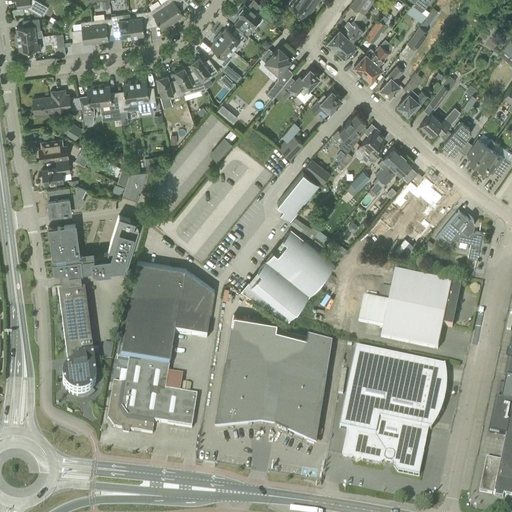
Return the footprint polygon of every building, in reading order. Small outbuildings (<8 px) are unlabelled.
[(48,6),(36,0),(16,0),(17,8),(25,7),(42,17),(48,6)] [(181,11),(187,4),(182,0),(164,0),(160,3),(173,22),(177,20),(177,19),(183,14),(181,11)] [(318,0),(296,0),(291,8),(305,19),(318,0)] [(353,0),(350,5),(358,11),(354,20),(342,32),(339,29),(328,41),(336,49),(359,25),(358,24),(363,16),(364,14),(374,0),(353,0)] [(429,0),(414,0),(411,5),(421,12),(429,0)] [(173,22),(160,3),(150,10),(147,11),(148,16),(149,24),(148,24),(149,27),(160,25),(162,28),(168,24),(169,25),(173,22)] [(262,16),(254,10),(255,8),(255,6),(253,4),(251,4),(250,5),(248,7),(244,4),(236,13),(241,17),(239,19),(234,24),(248,36),(251,32),(249,31),(253,27),(262,16)] [(143,24),(148,24),(149,24),(148,16),(147,11),(136,12),(136,17),(130,18),(132,38),(139,37),(139,36),(144,35),(143,24)] [(132,38),(130,18),(129,13),(122,14),(111,15),(111,17),(113,28),(119,28),(120,38),(126,37),(126,39),(132,38)] [(364,29),(363,28),(369,18),(364,14),(363,16),(358,24),(359,25),(336,49),(345,57),(356,45),(353,42),(364,29)] [(114,34),(113,28),(111,17),(93,20),(96,43),(101,42),(101,41),(108,40),(108,34),(114,34)] [(39,18),(32,19),(22,20),(26,20),(26,26),(16,28),(16,33),(15,33),(15,39),(36,37),(35,30),(40,30),(39,18)] [(373,43),(386,24),(378,19),(365,37),(373,43)] [(96,43),(93,20),(80,21),(81,29),(71,30),(71,32),(73,42),(83,41),(83,43),(91,42),(91,44),(96,43)] [(428,32),(426,31),(419,26),(407,43),(416,49),(428,32)] [(248,38),(243,34),(235,28),(237,30),(233,35),(225,28),(222,32),(220,31),(216,36),(232,49),(236,44),(240,47),(248,38)] [(64,43),(63,36),(63,33),(55,34),(56,37),(57,47),(64,46),(64,43)] [(228,54),(232,49),(216,36),(212,41),(213,42),(210,46),(218,53),(214,58),(212,55),(211,56),(219,62),(224,67),(232,57),(228,54)] [(41,50),(40,43),(37,43),(36,37),(15,39),(16,46),(18,46),(19,51),(31,49),(31,51),(41,50)] [(511,39),(510,38),(502,49),(511,56),(511,39)] [(361,58),(354,65),(362,73),(384,48),(380,44),(374,51),(370,47),(365,53),(361,58)] [(267,59),(264,61),(271,68),(278,74),(277,79),(266,93),(273,98),(275,96),(287,81),(293,73),(285,66),(290,60),(286,56),(287,55),(278,46),(275,50),(274,50),(273,51),(273,52),(267,59)] [(389,52),(387,51),(384,48),(362,73),(365,76),(365,78),(367,80),(369,79),(370,80),(377,73),(382,68),(378,65),(389,52)] [(218,71),(214,66),(208,58),(210,61),(205,64),(198,55),(195,58),(195,59),(189,63),(196,72),(201,79),(207,75),(209,78),(218,71)] [(403,71),(396,65),(384,78),(387,80),(379,89),(388,97),(400,85),(395,80),(403,71)] [(180,68),(173,72),(178,82),(182,90),(184,94),(200,90),(201,92),(207,90),(204,84),(201,79),(196,72),(188,76),(183,66),(179,68),(180,68)] [(308,90),(312,85),(319,77),(310,68),(302,77),(299,75),(288,88),(294,94),(304,102),(312,93),(308,90)] [(178,82),(170,84),(167,73),(163,75),(156,77),(161,97),(168,95),(170,99),(184,94),(182,90),(178,82)] [(237,73),(233,78),(237,82),(242,76),(237,73)] [(436,107),(450,89),(456,80),(449,75),(442,84),(435,93),(429,102),(436,107)] [(141,79),(134,80),(137,100),(138,109),(147,108),(153,107),(156,107),(155,96),(154,86),(153,87),(153,90),(148,90),(146,80),(141,81),(141,79)] [(435,93),(442,84),(435,79),(429,88),(435,93)] [(124,94),(117,94),(119,108),(119,112),(123,111),(129,110),(138,109),(137,100),(134,80),(128,81),(128,82),(123,83),(124,94)] [(119,108),(117,94),(111,95),(109,85),(104,85),(104,84),(97,85),(100,105),(107,104),(107,109),(119,108)] [(93,106),(100,105),(97,85),(91,85),(91,87),(86,88),(87,98),(80,99),(79,96),(78,96),(86,126),(92,125),(93,116),(94,116),(94,111),(93,106)] [(511,104),(511,85),(511,86),(503,98),(511,104)] [(52,96),(32,99),(34,113),(44,112),(54,110),(54,112),(59,111),(67,110),(67,108),(70,108),(70,104),(69,94),(65,94),(64,90),(51,91),(52,96)] [(317,101),(310,108),(312,109),(317,113),(321,109),(327,114),(326,115),(327,115),(341,99),(340,98),(340,97),(338,95),(336,95),(332,90),(326,96),(323,94),(317,101)] [(415,110),(421,102),(427,96),(422,90),(415,98),(409,93),(404,98),(398,105),(407,114),(413,108),(415,110)] [(472,95),(467,101),(472,105),(477,98),(472,95)] [(222,104),(217,110),(222,114),(227,108),(222,104)] [(441,121),(431,112),(426,118),(419,125),(431,135),(436,130),(440,134),(456,118),(460,112),(454,106),(445,117),(441,121)] [(358,113),(356,112),(339,131),(346,137),(339,146),(347,152),(365,130),(360,126),(365,120),(364,119),(365,117),(359,112),(358,113)] [(448,130),(442,136),(445,144),(455,152),(458,149),(466,139),(471,133),(467,130),(469,128),(461,121),(459,123),(454,129),(451,132),(448,130)] [(71,128),(67,134),(75,139),(77,135),(81,129),(74,124),(71,128)] [(385,138),(379,133),(378,132),(379,131),(377,129),(376,130),(375,129),(360,145),(357,149),(357,152),(361,155),(363,155),(368,151),(372,155),(366,160),(366,163),(368,165),(378,154),(385,147),(381,143),(385,138)] [(290,159),(304,144),(291,133),(278,147),(290,159)] [(219,162),(233,145),(224,137),(213,151),(217,154),(214,158),(219,162)] [(67,147),(63,147),(62,139),(41,141),(41,148),(39,148),(40,159),(54,158),(55,160),(68,158),(67,147)] [(477,167),(491,147),(495,142),(490,139),(486,144),(478,139),(472,147),(467,155),(470,157),(468,161),(477,167)] [(382,167),(375,174),(378,177),(379,178),(382,175),(383,176),(402,155),(393,146),(387,154),(382,159),(378,163),(382,167)] [(491,147),(477,167),(487,174),(489,170),(492,173),(494,171),(501,176),(511,161),(504,156),(500,154),(491,147)] [(113,152),(114,161),(122,160),(121,151),(113,152)] [(345,165),(352,156),(347,152),(340,161),(345,165)] [(374,184),(370,189),(371,190),(375,194),(385,184),(396,172),(400,175),(411,163),(402,155),(383,176),(382,175),(379,178),(374,184)] [(68,159),(65,159),(55,160),(56,167),(41,169),(43,184),(63,181),(62,173),(70,172),(68,159)] [(129,173),(123,169),(117,166),(115,165),(110,178),(125,185),(129,173)] [(328,174),(317,166),(310,174),(321,183),(328,174)] [(290,220),(319,184),(303,170),(277,203),(283,207),(280,211),(289,219),(290,220)] [(351,184),(347,190),(353,195),(358,190),(370,177),(363,170),(351,184)] [(137,201),(147,171),(129,174),(122,196),(137,201)] [(411,183),(393,203),(396,205),(396,204),(401,208),(406,201),(404,199),(409,192),(418,199),(420,197),(429,205),(422,214),(427,217),(433,210),(434,211),(438,206),(436,204),(442,197),(438,194),(434,190),(431,188),(434,185),(426,179),(425,178),(417,188),(411,183)] [(78,185),(75,186),(75,192),(70,193),(69,186),(46,189),(46,190),(47,190),(48,199),(49,214),(64,212),(64,213),(67,212),(70,211),(70,208),(80,206),(85,200),(82,197),(86,189),(78,185)] [(121,195),(124,188),(114,185),(112,192),(121,195)] [(482,232),(477,231),(476,231),(475,231),(474,232),(471,230),(472,228),(473,226),(474,225),(474,223),(473,221),(473,219),(472,217),(470,215),(468,214),(466,216),(458,209),(452,217),(435,238),(445,247),(453,237),(457,240),(470,243),(468,257),(477,259),(482,232)] [(126,268),(139,227),(133,225),(135,220),(118,215),(107,252),(94,254),(94,258),(92,258),(92,254),(85,255),(85,259),(83,259),(82,256),(79,256),(75,224),(57,226),(57,225),(48,226),(49,235),(50,235),(53,256),(51,256),(53,264),(54,264),(56,277),(81,274),(81,272),(96,270),(96,272),(126,268)] [(424,220),(420,224),(426,229),(430,225),(424,220)] [(350,223),(348,226),(348,230),(351,232),(355,232),(358,229),(357,225),(354,223),(350,223)] [(306,224),(301,231),(312,239),(317,232),(306,224)] [(290,229),(284,237),(283,238),(286,241),(277,253),(273,250),(266,259),(265,259),(265,260),(257,269),(261,272),(252,284),(248,281),(242,289),(242,288),(240,290),(288,321),(334,263),(291,228),(290,228),(290,229)] [(326,236),(321,242),(325,245),(330,239),(326,236)] [(168,373),(174,332),(207,338),(214,290),(185,269),(137,261),(124,340),(120,339),(116,359),(128,361),(125,384),(113,382),(113,383),(112,392),(111,392),(109,402),(110,402),(109,410),(108,409),(107,415),(108,415),(108,418),(107,417),(107,418),(107,419),(108,419),(114,426),(113,427),(114,428),(114,427),(117,427),(117,428),(123,429),(122,433),(128,434),(129,430),(134,431),(134,430),(141,431),(141,432),(152,434),(154,422),(191,428),(197,396),(179,393),(181,383),(182,375),(168,373)] [(451,283),(442,281),(394,271),(387,304),(363,299),(358,322),(382,327),(380,337),(437,349),(442,326),(452,328),(460,287),(451,285),(451,283)] [(61,289),(53,290),(54,297),(58,297),(67,363),(67,367),(67,368),(66,368),(66,369),(65,370),(64,371),(64,372),(63,372),(62,372),(61,373),(61,374),(62,375),(62,376),(62,377),(62,378),(62,379),(62,380),(62,381),(62,382),(62,383),(63,384),(63,385),(63,386),(64,387),(64,388),(65,388),(65,389),(65,390),(66,390),(67,391),(67,392),(68,392),(68,393),(69,393),(70,394),(71,394),(72,395),(73,395),(74,396),(75,396),(76,396),(77,396),(78,397),(79,397),(80,397),(81,396),(82,396),(83,396),(84,396),(85,396),(85,395),(86,395),(87,395),(88,394),(89,393),(90,393),(90,392),(91,392),(91,391),(92,390),(93,389),(93,388),(94,387),(94,386),(95,385),(95,384),(95,383),(95,382),(95,381),(96,380),(96,379),(95,378),(95,377),(93,359),(91,360),(91,357),(93,356),(84,291),(81,291),(80,286),(61,289)] [(233,315),(225,366),(215,424),(216,424),(216,426),(259,422),(260,419),(262,420),(264,422),(271,423),(273,422),(275,422),(275,424),(314,442),(315,440),(316,440),(332,344),(275,329),(276,322),(233,315)] [(486,458),(479,491),(494,495),(494,498),(502,500),(503,496),(511,498),(511,332),(506,360),(511,361),(511,375),(511,379),(505,378),(500,399),(495,398),(488,433),(493,435),(505,437),(500,461),(486,458)] [(341,419),(339,429),(347,430),(341,457),(345,458),(354,459),(356,462),(361,459),(362,461),(379,464),(384,461),(385,462),(390,463),(391,462),(393,465),(392,465),(397,472),(418,477),(423,454),(428,430),(428,429),(430,418),(437,419),(437,420),(441,412),(443,402),(444,401),(444,398),(446,386),(446,379),(445,379),(445,380),(438,378),(441,368),(441,367),(433,365),(356,349),(341,419)]
